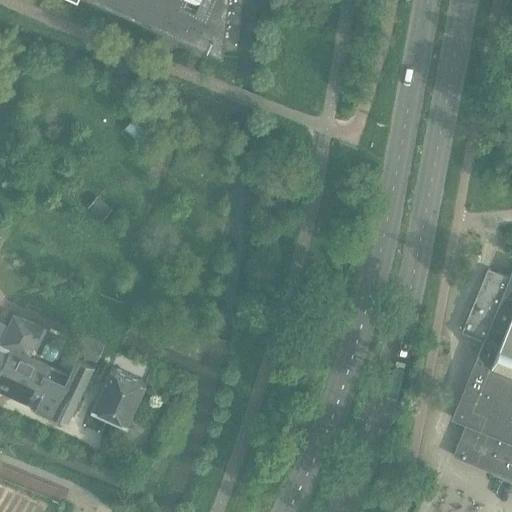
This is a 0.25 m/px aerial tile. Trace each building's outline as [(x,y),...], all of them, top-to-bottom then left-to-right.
[(96,0),(224,56),(229,0),(96,0)] [(493,285),(499,272),(488,268),(483,281),(493,285)] [(511,271),(510,277),(499,272),(493,285),(483,281),(462,332),(464,332),(484,340),(452,418),(453,418),(454,416),(467,421),(453,456),(511,479),(511,271)] [(0,389),(31,404),(48,368),(29,359),(43,330),(14,316),(10,324),(5,321),(0,332),(5,335),(0,345),(0,389)] [(58,373),(48,368),(31,404),(45,411),(47,418),(61,424),(68,422),(104,343),(85,334),(76,351),(84,355),(81,361),(67,354),(58,373)] [(93,407),(128,423),(146,382),(112,367),(93,407)]
